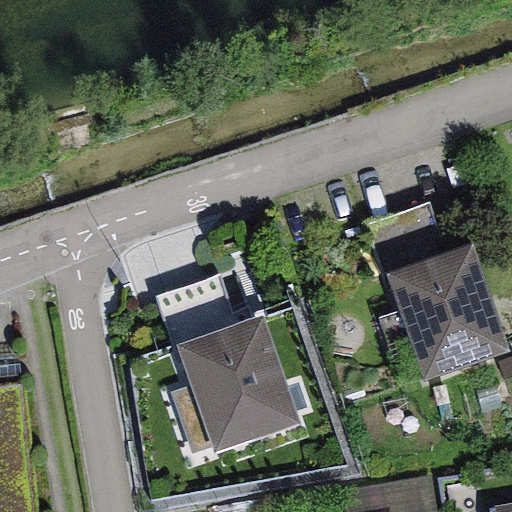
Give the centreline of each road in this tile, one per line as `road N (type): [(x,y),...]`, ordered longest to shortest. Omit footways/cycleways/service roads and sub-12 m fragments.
road 1 (residential): [(511,93),(72,238)]
road 2 (residential): [(72,238),(119,511)]
